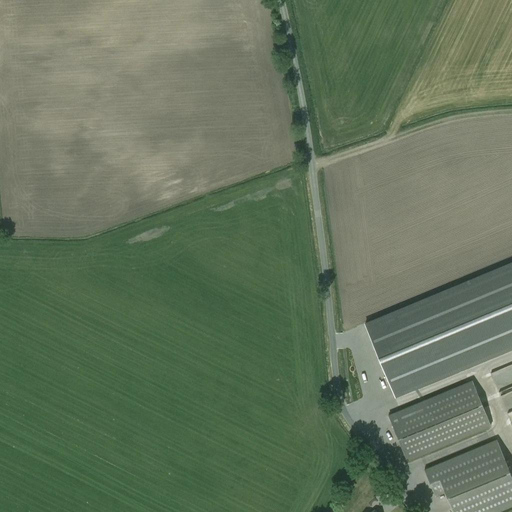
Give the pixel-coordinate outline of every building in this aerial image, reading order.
[(511,261),(364,323),(395,398),(511,349),(511,261)] [(498,374),(503,388),(511,384),(506,370),(498,374)] [(395,433),(406,461),(491,426),(472,381),(464,384),(388,416),(395,433)] [(435,496),(444,492),(502,468),(491,443),(424,470),(435,496)] [(452,511),(485,511),(511,501),(511,494),(502,471),(455,491),(445,495),(452,511)]
